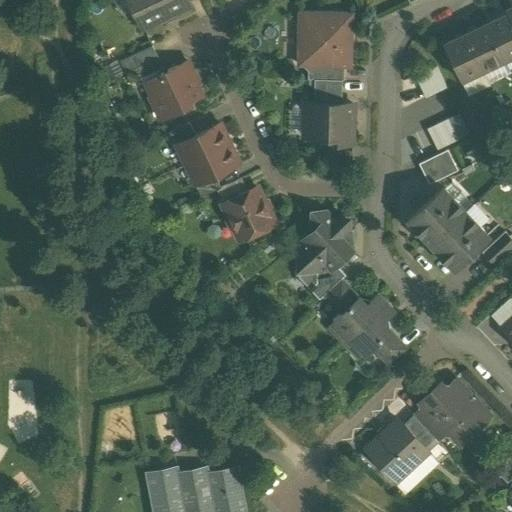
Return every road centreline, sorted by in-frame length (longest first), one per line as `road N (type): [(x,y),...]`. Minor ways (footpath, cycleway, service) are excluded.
road 1 (residential): [(378,193),(298,192),(270,176),(203,29)]
road 2 (residential): [(452,335),(310,460),(293,503)]
road 3 (residential): [(457,0),(406,24),(391,42),(378,193)]
road 4 (residential): [(378,193),(379,258),(452,335)]
